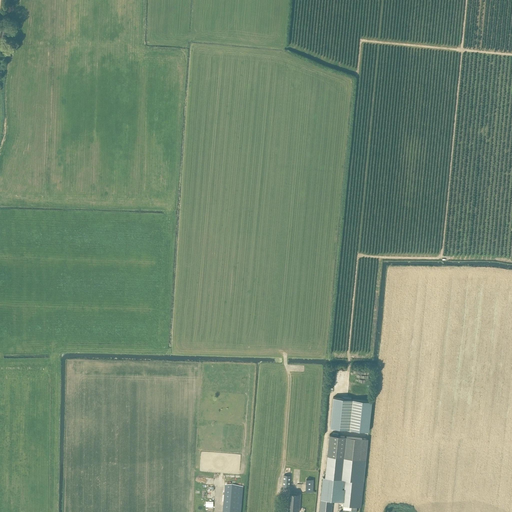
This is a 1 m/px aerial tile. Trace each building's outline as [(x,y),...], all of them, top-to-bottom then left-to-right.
[(333,397),(330,427),(369,431),(372,401),(333,397)] [(323,477),(321,499),(333,500),(343,501),(343,505),(344,505),(343,511),(340,511),(339,511),(352,511),(353,509),(357,510),(357,507),(359,507),(361,507),(366,460),(368,438),(329,435),(327,456),(325,477),(323,477)] [(221,502),(222,502),(221,511),(240,511),(242,485),(223,483),(222,497),(221,497),(221,502)] [(290,493),(288,511),(295,511),(299,511),(301,494),(290,493)] [(321,499),(319,511),(331,511),(333,500),(321,499)]
